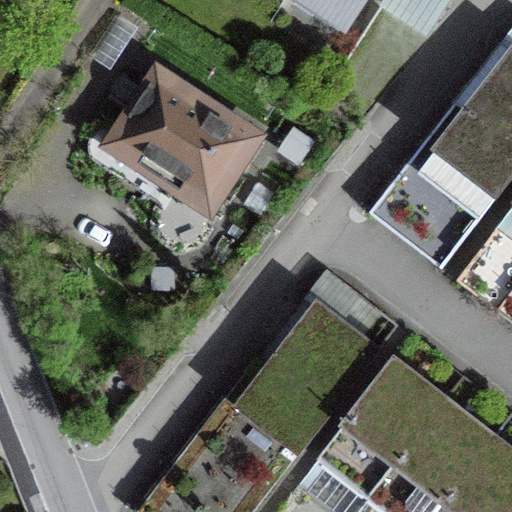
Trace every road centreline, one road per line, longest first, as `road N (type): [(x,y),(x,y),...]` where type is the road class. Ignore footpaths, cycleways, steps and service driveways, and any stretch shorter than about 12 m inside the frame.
road 1 (residential): [(483,0),(103,485),(74,505)]
road 2 (residential): [(0,313),(74,505)]
